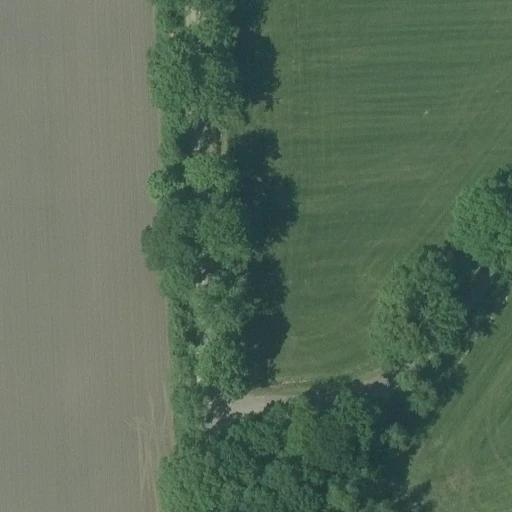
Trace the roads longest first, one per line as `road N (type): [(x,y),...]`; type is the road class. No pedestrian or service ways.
road 1 (unclassified): [(206,407),(194,0)]
road 2 (unclassified): [(206,407),(362,392),(442,330),(511,237)]
